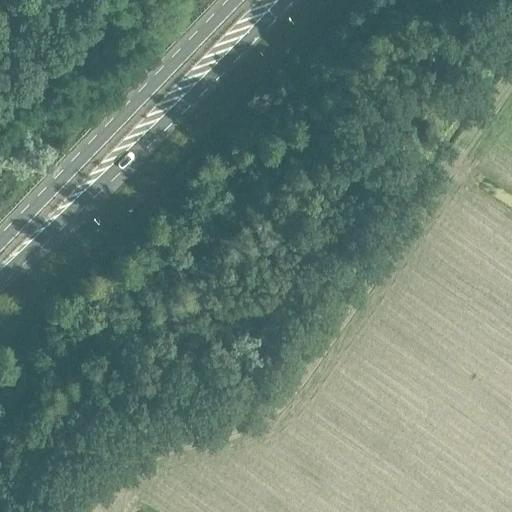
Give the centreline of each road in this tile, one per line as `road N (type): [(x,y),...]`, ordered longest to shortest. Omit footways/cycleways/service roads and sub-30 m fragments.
road 1 (track): [(78,511),(158,454),(261,418),(301,376),(511,72)]
road 2 (primary): [(0,275),(83,206),(277,0)]
road 3 (primary): [(235,0),(0,240)]
